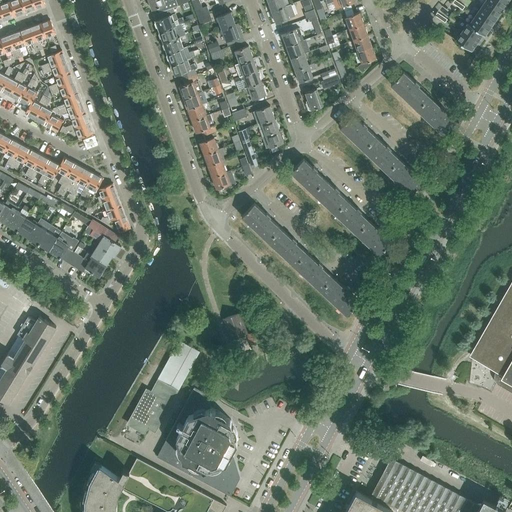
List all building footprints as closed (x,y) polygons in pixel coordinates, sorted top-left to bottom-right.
[(1,0),(0,0),(0,7),(5,20),(15,16),(10,2),(3,4),(1,0)] [(14,0),(10,2),(15,16),(25,12),(20,0),(14,0)] [(20,0),(25,12),(36,8),(32,0),(20,0)] [(43,0),(32,0),(36,8),(45,5),(43,0)] [(148,0),(152,9),(170,3),(168,0),(148,0)] [(191,0),(198,18),(204,15),(199,3),(201,2),(200,0),(191,0)] [(267,0),(272,11),(285,6),(289,4),(287,0),(267,0)] [(354,0),(333,0),(336,8),(355,1),(354,0)] [(485,0),(481,7),(497,18),(502,10),(488,0),(485,0)] [(488,0),(502,10),(508,1),(506,0),(488,0)] [(314,3),(316,10),(323,8),(320,1),(314,3)] [(285,6),(272,11),(276,23),(289,18),(295,16),(290,4),(289,4),(285,6)] [(158,27),(160,31),(176,25),(185,22),(183,17),(177,19),(174,21),(172,14),(176,13),(173,7),(162,11),(164,17),(156,20),(156,21),(155,23),(157,27),(158,27)] [(491,26),(497,18),(481,7),(475,15),(491,26)] [(218,16),(222,29),(235,24),(231,12),(218,16)] [(346,17),(350,29),(363,24),(359,12),(346,17)] [(198,18),(200,24),(208,21),(206,15),(204,15),(198,18)] [(485,35),(491,26),(475,15),(470,23),(468,22),(467,23),(485,35)] [(50,20),(41,23),(46,37),(56,34),(50,20)] [(31,27),(39,50),(43,49),(40,40),(46,37),(41,23),(31,27)] [(485,35),(467,23),(462,31),(477,42),(483,34),(485,35)] [(226,41),(228,45),(236,42),(234,38),(243,35),(240,27),(237,29),(235,24),(222,29),(226,41)] [(350,29),(354,40),(367,35),(363,24),(350,29)] [(176,25),(160,31),(160,32),(159,34),(160,38),(162,38),(164,42),(180,36),(176,25)] [(39,50),(31,27),(20,31),(26,45),(32,43),(35,52),(39,50)] [(282,34),(287,46),(304,40),(299,27),(282,34)] [(324,30),(326,37),(332,35),(330,28),(324,30)] [(20,31),(10,35),(19,58),(23,56),(19,47),(26,45),(20,31)] [(456,40),(466,47),(472,51),(477,42),(462,31),(456,40)] [(0,38),(5,52),(11,50),(15,59),(19,58),(10,35),(0,38)] [(326,37),(329,44),(335,42),(332,35),(326,37)] [(354,40),(358,51),(372,46),(367,35),(354,40)] [(180,36),(164,42),(164,43),(163,44),(164,49),(166,49),(167,53),(183,47),(180,36)] [(287,46),(291,58),(304,53),(310,51),(305,39),(304,40),(287,46)] [(208,45),(211,52),(218,50),(215,43),(208,45)] [(327,45),(319,48),(321,53),(328,50),(327,45)] [(235,50),(240,63),(253,58),(248,46),(235,50)] [(372,46),(358,51),(362,63),(357,66),(362,71),(370,64),(369,60),(376,58),(372,46)] [(171,64),(187,58),(195,56),(195,55),(194,51),(193,51),(186,53),(183,47),(167,53),(168,54),(167,56),(168,60),(170,60),(171,64)] [(211,53),(213,60),(225,55),(223,49),(211,53)] [(41,66),(43,69),(66,61),(62,50),(48,55),(51,62),(41,66)] [(332,53),(334,60),(341,58),(338,51),(332,53)] [(291,58),(295,70),(308,65),(304,53),(291,58)] [(331,57),(323,60),(325,65),(333,62),(331,57)] [(172,71),(174,71),(175,75),(180,73),(183,79),(196,74),(194,68),(196,68),(194,63),(190,65),(187,58),(171,64),(172,65),(171,66),(172,71)] [(240,76),(244,75),(257,70),(253,58),(240,63),(236,64),(240,76)] [(341,58),(334,60),(341,78),(347,76),(341,58)] [(54,70),(56,76),(70,71),(66,61),(43,69),(44,73),(54,70)] [(214,67),(211,61),(205,63),(208,70),(214,67)] [(308,65),(295,70),(300,82),(313,77),(310,71),(316,69),(314,63),(308,65)] [(0,89),(1,90),(8,76),(13,68),(9,66),(4,74),(0,72),(0,89)] [(217,71),(220,78),(227,75),(225,68),(217,71)] [(335,69),(322,74),(324,80),(338,75),(335,69)] [(257,70),(244,75),(245,79),(242,80),(245,88),(261,82),(257,70)] [(1,90),(11,95),(22,73),(19,71),(14,80),(8,76),(1,90)] [(49,86),(51,90),(74,81),(70,71),(56,76),(58,83),(49,86)] [(420,85),(416,81),(414,82),(403,71),(391,85),(417,109),(429,96),(419,86),(420,85)] [(11,95),(20,100),(27,87),(21,84),(26,75),(22,73),(11,95)] [(203,91),(202,90),(196,74),(183,79),(184,84),(180,86),(181,91),(180,93),(181,97),(184,97),(184,98),(202,91),(203,91)] [(340,82),(338,75),(324,80),(321,81),(323,88),(340,82)] [(20,100),(30,105),(33,100),(37,92),(31,89),(36,80),(32,78),(27,87),(20,100)] [(61,90),(64,97),(78,91),(74,81),(51,90),(52,94),(61,90)] [(261,82),(245,88),(247,95),(251,94),(253,99),(266,94),(261,82)] [(324,105),(317,88),(305,93),(308,100),(306,101),(310,110),(324,105)] [(53,108),(55,112),(82,102),(78,91),(64,97),(66,103),(53,108)] [(184,98),(186,103),(183,103),(186,110),(188,109),(201,104),(206,102),(204,96),(203,95),(202,91),(184,98)] [(234,92),(226,95),(230,106),(238,104),(234,92)] [(25,113),(36,119),(47,97),(44,95),(39,104),(33,100),(30,105),(25,113)] [(429,96),(417,109),(443,134),(456,121),(445,111),(446,110),(442,106),(441,107),(429,96)] [(36,119),(45,124),(50,114),(52,111),(47,108),(51,99),(47,97),(36,119)] [(226,101),(220,103),(222,109),(228,107),(226,101)] [(69,111),(72,117),(86,112),(82,102),(55,112),(56,114),(59,112),(60,114),(69,111)] [(188,109),(192,120),(205,115),(201,104),(188,109)] [(274,116),(270,105),(253,111),(257,122),(274,116)] [(228,107),(222,109),(225,117),(231,115),(228,107)] [(232,113),(235,120),(247,116),(244,109),(232,113)] [(60,132),(66,135),(68,131),(72,129),(90,122),(86,112),(72,117),(74,124),(66,127),(63,126),(60,132)] [(50,114),(45,124),(58,131),(63,121),(50,114)] [(205,115),(192,120),(196,132),(201,130),(203,135),(217,130),(215,125),(214,125),(210,114),(205,115)] [(352,114),(340,127),(364,150),(376,136),(366,127),(367,126),(363,122),(362,124),(352,114)] [(280,128),(278,123),(276,123),(275,119),(274,116),(257,122),(260,130),(262,136),(279,130),(278,128),(280,128)] [(68,131),(66,135),(75,140),(94,133),(90,122),(72,129),(68,131)] [(279,130),(265,135),(262,136),(267,148),(283,142),(283,141),(284,140),(282,135),(281,135),(279,130)] [(12,139),(2,134),(0,137),(0,149),(5,152),(12,139)] [(232,136),(234,143),(240,141),(238,134),(232,136)] [(386,146),(376,136),(364,150),(387,172),(399,159),(390,150),(391,149),(387,145),(386,146)] [(200,142),(204,154),(218,149),(213,137),(200,142)] [(6,164),(10,166),(22,144),(12,139),(5,152),(11,155),(6,164)] [(234,143),(236,150),(242,148),(240,141),(234,143)] [(250,141),(243,143),(252,166),(258,164),(250,141)] [(18,159),(24,162),(31,149),(22,144),(10,166),(13,168),(18,159)] [(208,165),(222,160),(224,159),(223,154),(226,153),(223,147),(218,149),(204,154),(206,159),(204,160),(206,165),(208,164),(208,165)] [(25,174),(29,176),(41,154),(31,149),(24,162),(30,166),(25,174)] [(37,170),(43,173),(51,160),(41,154),(29,176),(33,178),(37,170)] [(59,182),(62,184),(74,162),(64,157),(60,165),(57,170),(58,170),(63,173),(59,182)] [(303,159),(291,172),(313,192),(325,179),(316,171),(317,170),(313,166),(312,167),(303,159)] [(399,159),(387,172),(411,194),(423,181),(413,172),(414,171),(410,167),(409,168),(399,159)] [(53,178),(58,170),(57,170),(60,165),(51,160),(43,173),(39,181),(42,183),(47,175),(53,178)] [(226,172),(222,160),(208,165),(212,176),(226,172)] [(74,162),(62,184),(58,192),(62,194),(65,189),(70,192),(84,167),(74,162)] [(242,165),(246,175),(251,173),(248,163),(242,165)] [(81,183),(86,186),(93,173),(84,167),(70,192),(75,194),(81,183)] [(222,186),(226,191),(226,192),(236,183),(236,182),(235,183),(230,170),(226,172),(212,176),(216,188),(222,186)] [(93,173),(86,186),(82,194),(85,196),(90,188),(96,191),(103,178),(93,173)] [(325,179),(313,192),(335,213),(347,200),(338,192),(339,191),(335,187),(334,188),(325,179)] [(97,197),(98,201),(117,194),(113,183),(99,189),(102,195),(97,197)] [(121,204),(117,194),(98,201),(100,205),(105,203),(107,209),(121,204)] [(52,200),(49,204),(56,208),(59,204),(52,200)] [(347,200),(335,213),(357,234),(369,221),(360,212),(361,211),(357,207),(356,208),(347,200)] [(254,203),(242,216),(268,241),(281,227),(270,217),(271,216),(267,212),(266,213),(254,203)] [(0,211),(0,218),(7,223),(16,209),(12,206),(11,208),(4,204),(0,211)] [(121,204),(107,209),(109,216),(105,218),(103,216),(101,220),(109,224),(111,221),(115,218),(125,215),(121,204)] [(7,223),(18,230),(26,218),(19,214),(20,211),(16,209),(7,223)] [(125,215),(115,218),(119,230),(122,231),(130,228),(125,215)] [(18,230),(28,237),(38,222),(33,220),(32,222),(26,218),(18,230)] [(100,242),(98,245),(112,254),(114,255),(121,245),(114,241),(118,235),(92,219),(84,232),(100,242)] [(369,221),(357,234),(379,255),(391,242),(382,233),(383,232),(379,228),(378,229),(369,221)] [(28,237),(39,243),(47,231),(40,227),(42,225),(38,222),(28,237)] [(281,227),(268,241),(294,265),(307,252),(296,242),(297,241),(293,237),(292,238),(281,227)] [(53,235),(47,231),(39,243),(50,250),(59,236),(55,233),(53,235)] [(59,236),(50,250),(66,260),(72,251),(67,247),(68,245),(62,240),(63,238),(59,236)] [(98,245),(92,256),(106,265),(112,254),(98,245)] [(68,262),(73,265),(79,255),(74,252),(68,262)] [(307,252),(294,265),(321,290),(333,276),(322,266),(323,265),(319,261),(318,262),(307,252)] [(73,265),(78,268),(84,258),(79,255),(73,265)] [(84,258),(78,268),(83,271),(85,268),(93,273),(94,271),(99,275),(106,265),(92,256),(88,261),(84,258)] [(333,276),(321,290),(347,314),(359,301),(348,291),(349,290),(345,286),(344,287),(333,276)] [(511,293),(511,294),(507,297),(503,304),(496,316),(478,347),(477,351),(478,355),(480,358),(483,361),(487,363),(491,365),(490,366),(497,369),(495,372),(494,374),(494,377),(495,380),(496,382),(498,384),(511,391),(511,293)] [(245,336),(237,313),(225,318),(232,339),(239,336),(239,338),(245,336)] [(10,354),(7,359),(12,362),(7,369),(3,367),(0,370),(0,396),(9,403),(56,327),(39,317),(35,324),(27,319),(19,331),(25,335),(23,338),(25,339),(15,357),(10,354)] [(256,330),(246,334),(251,344),(260,341),(256,330)] [(179,340),(157,379),(179,391),(201,353),(179,340)] [(239,370),(234,359),(222,364),(227,374),(239,370)] [(129,423),(144,432),(145,433),(148,429),(155,433),(169,409),(179,391),(157,379),(151,391),(148,390),(139,406),(141,407),(139,411),(137,410),(129,423)] [(210,407),(199,403),(205,393),(205,392),(195,386),(157,456),(231,495),(240,478),(232,451),(227,462),(205,468),(184,457),(177,435),(188,415),(210,408),(210,407)] [(216,410),(211,407),(211,408),(210,407),(210,408),(188,415),(177,435),(184,457),(205,468),(227,462),(232,451),(238,441),(231,419),(220,413),(220,414),(215,412),(216,410)] [(83,498),(83,499),(87,499),(87,506),(83,506),(83,511),(206,511),(209,508),(217,511),(222,511),(227,505),(226,504),(137,457),(129,471),(124,469),(119,477),(102,464),(101,464),(100,464),(97,471),(94,469),(88,480),(92,481),(90,488),(86,487),(83,498)] [(510,511),(484,498),(480,505),(391,458),(391,459),(376,486),(374,489),(373,492),(374,492),(371,498),(358,491),(356,490),(356,491),(357,491),(345,511),(510,511)]
